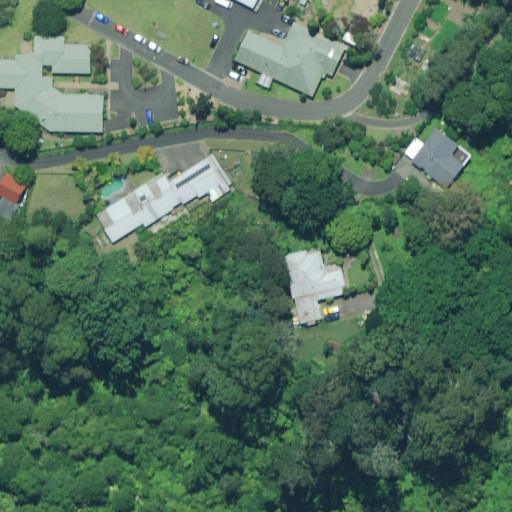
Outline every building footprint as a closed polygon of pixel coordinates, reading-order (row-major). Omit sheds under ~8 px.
[(359,0),(318,0),(316,5),(349,21),(359,0)] [(279,41),(242,24),(228,54),(305,88),(316,64),(329,69),(340,44),(288,21),(279,41)] [(0,89),(14,89),(14,107),(47,131),(102,133),(103,96),(64,95),(53,87),(53,76),(43,76),(43,65),(54,65),(53,71),(91,72),(91,44),(64,44),(64,36),(34,35),(33,52),(16,51),(16,60),(0,59),(0,89)] [(474,156),(438,128),(412,162),(449,190),(474,156)] [(148,228),(176,210),(175,209),(183,203),(185,207),(198,199),(200,201),(209,196),(213,204),(215,203),(235,190),(215,156),(171,183),(166,175),(99,216),(116,244),(146,225),(148,228)] [(30,187),(9,175),(3,185),(24,197),(30,187)] [(20,209),(3,201),(0,207),(0,216),(13,223),(20,209)] [(329,274),(323,248),(287,257),(296,297),(298,297),(305,325),(325,320),(321,302),(349,295),(344,271),(329,274)]
